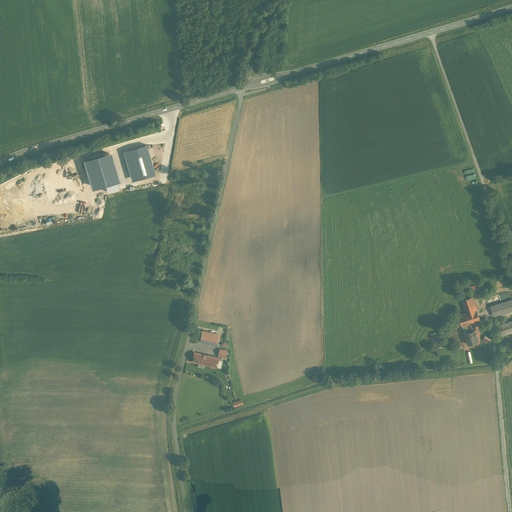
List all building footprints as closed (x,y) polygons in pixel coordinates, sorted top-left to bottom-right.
[(147,144),(123,151),(132,181),(156,174),(147,144)] [(112,151),(84,160),(92,189),(121,180),(112,151)] [(74,162),(40,172),(49,201),(83,191),(74,162)] [(465,186),(478,184),(476,175),(467,177),(468,181),(465,182),(465,186)] [(465,313),(459,314),(462,326),(480,320),(473,296),(461,300),(465,313)] [(511,298),(491,305),(494,316),(511,310),(511,298)] [(511,320),(498,324),(502,336),(511,332),(511,320)] [(221,329),(204,325),(201,336),(218,340),(221,329)] [(475,329),(464,333),(468,345),(479,341),(475,329)] [(229,345),(222,344),(220,352),(228,353),(229,345)] [(221,353),(196,347),(194,357),(219,363),(221,353)]
